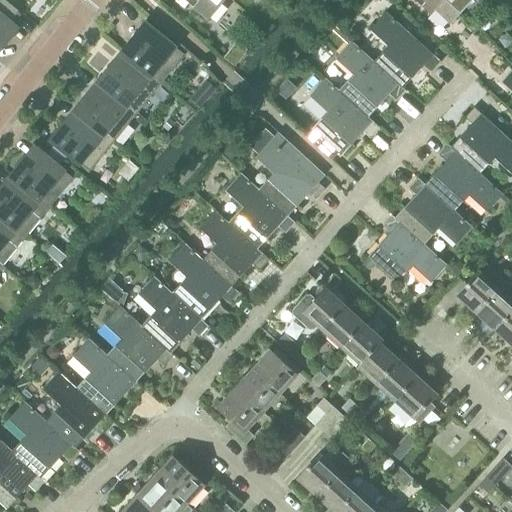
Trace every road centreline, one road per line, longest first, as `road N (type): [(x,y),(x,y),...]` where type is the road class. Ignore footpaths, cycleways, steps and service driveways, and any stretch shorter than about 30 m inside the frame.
road 1 (residential): [(179,402),(468,76)]
road 2 (residential): [(179,402),(299,511)]
road 3 (residential): [(70,511),(179,402)]
road 4 (residential): [(0,117),(95,0)]
road 5 (residential): [(412,320),(511,410)]
